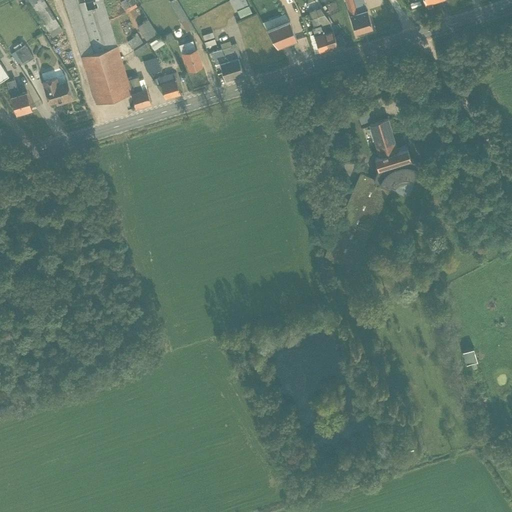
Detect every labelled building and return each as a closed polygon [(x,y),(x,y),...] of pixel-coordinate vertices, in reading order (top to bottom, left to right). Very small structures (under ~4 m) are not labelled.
[(29,0),(52,36),(62,30),(44,0),(29,0)] [(136,107),(151,102),(143,77),(139,79),(138,75),(128,78),(103,0),(64,0),(96,103),(131,92),(136,107)] [(119,0),(126,11),(136,5),(133,0),(119,0)] [(170,0),(169,1),(186,31),(190,28),(191,29),(194,28),(176,0),(170,0)] [(241,15),(251,11),(245,0),(229,0),(234,10),(238,9),(241,15)] [(344,0),(355,31),(372,26),(363,0),(353,0),(344,0)] [(328,47),(337,44),(330,20),(320,6),(316,8),(328,47)] [(328,47),(316,8),(308,10),(313,25),(311,26),(314,32),(308,34),(311,45),(317,43),(319,50),(328,47)] [(277,45),(296,38),(289,19),(284,12),(262,21),(277,45)] [(146,39),(157,32),(148,18),(137,25),(146,39)] [(306,30),(299,32),(304,51),(312,49),(306,30)] [(132,48),(142,41),(137,31),(134,33),(135,35),(127,40),(132,48)] [(175,38),(170,31),(163,36),(167,43),(175,38)] [(154,49),(164,42),(160,35),(149,42),(154,49)] [(188,69),(202,65),(197,46),(195,47),(192,39),(179,43),(184,61),(186,60),(188,69)] [(234,76),(244,73),(238,56),(240,55),(236,42),(231,44),(230,39),(220,42),(224,54),(228,59),(234,76)] [(136,54),(149,45),(146,41),(133,50),(136,54)] [(23,63),(33,56),(24,43),(15,50),(23,63)] [(149,73),(161,69),(156,56),(143,61),(145,68),(149,73)] [(234,76),(228,59),(219,62),(225,79),(234,76)] [(165,97),(180,93),(173,71),(154,77),(155,82),(160,81),(165,97)] [(56,104),(73,99),(67,79),(59,82),(57,76),(42,80),(49,103),(56,101),(56,104)] [(16,112),(32,107),(26,89),(18,91),(14,78),(6,80),(16,112)] [(361,122),(370,119),(367,109),(357,113),(361,122)] [(420,160),(410,156),(405,142),(397,144),(388,116),(368,122),(378,154),(374,155),(378,166),(374,176),(365,172),(366,169),(361,167),(323,253),(354,265),(390,183),(393,185),(396,183),(398,181),(401,180),(403,179),(406,179),(410,180),(411,175),(413,176),(420,160)] [(467,362),(477,359),(473,346),(462,350),(467,362)]
